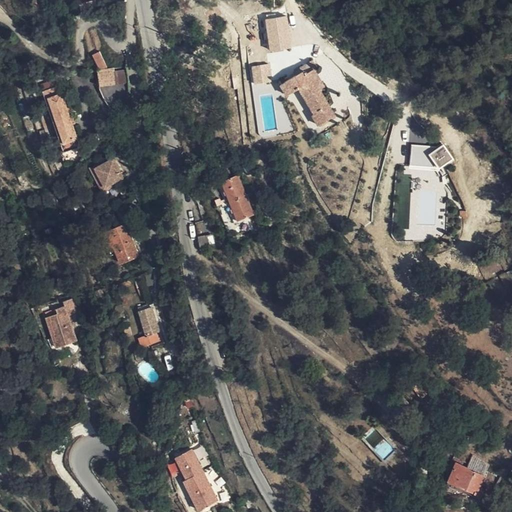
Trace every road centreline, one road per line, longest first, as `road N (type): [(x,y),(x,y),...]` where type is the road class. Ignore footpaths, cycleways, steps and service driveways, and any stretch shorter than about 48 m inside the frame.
road 1 (unknown): [(142,4),(127,45),(135,116),(121,147),(130,218),(181,386),(223,471),(256,511)]
road 2 (tertiary): [(282,511),(206,345),(141,0)]
road 3 (unknown): [(189,256),(385,434)]
road 4 (tertiary): [(115,511),(80,466),(84,450),(101,446),(162,511)]
